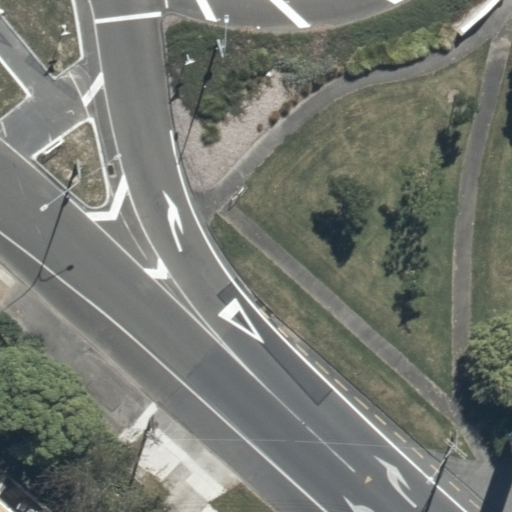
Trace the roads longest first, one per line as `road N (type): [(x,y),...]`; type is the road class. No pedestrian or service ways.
road 1 (secondary): [(251,382),(156,202),(127,16),(133,0)]
road 2 (secondary): [(251,382),(0,186)]
road 3 (secondary): [(393,511),(251,382)]
